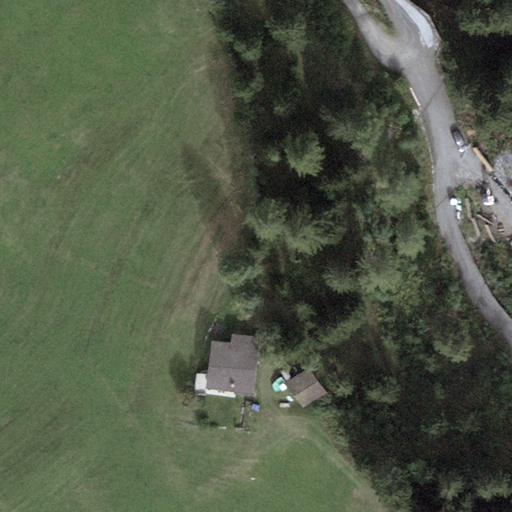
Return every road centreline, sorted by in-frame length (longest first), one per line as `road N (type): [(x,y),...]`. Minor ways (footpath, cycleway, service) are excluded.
road 1 (track): [(511,337),(484,308),(439,201),(435,137),(412,75),(413,39)]
road 2 (unclassified): [(350,0),(379,38),(396,46),(413,39),(396,0)]
